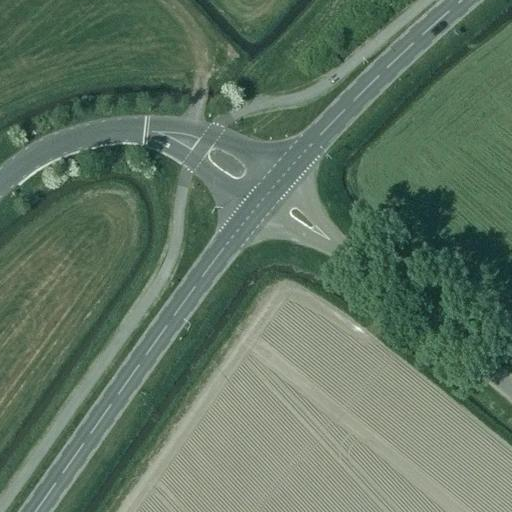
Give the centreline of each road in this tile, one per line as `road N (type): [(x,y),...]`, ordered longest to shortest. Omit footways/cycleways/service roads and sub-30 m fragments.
road 1 (secondary): [(36,511),(267,191)]
road 2 (tertiary): [(511,390),(267,191)]
road 3 (secondary): [(267,191),(463,0)]
road 4 (tertiary): [(0,186),(31,160),(98,134),(162,135),(201,147)]
